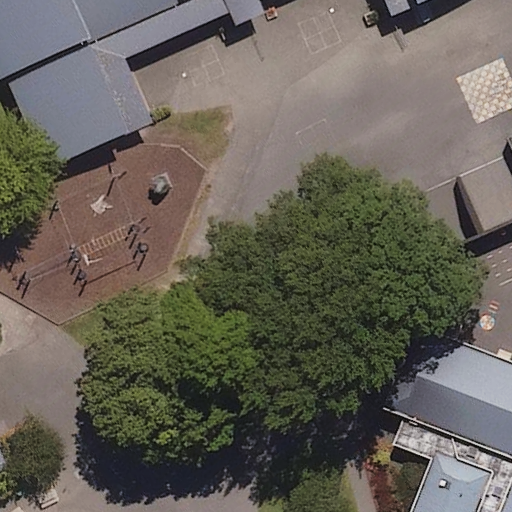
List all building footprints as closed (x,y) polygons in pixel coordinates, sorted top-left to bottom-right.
[(0,0),(0,66),(45,170),(129,134),(90,46),(181,7),(177,0),(0,0)] [(413,0),(417,9),(437,0),(413,0)] [(511,219),(511,155),(465,176),(487,230),(511,219)] [(511,511),(511,350),(441,323),(395,442),(436,457),(415,511),(511,511)] [(0,477),(11,472),(0,448),(0,477)]
